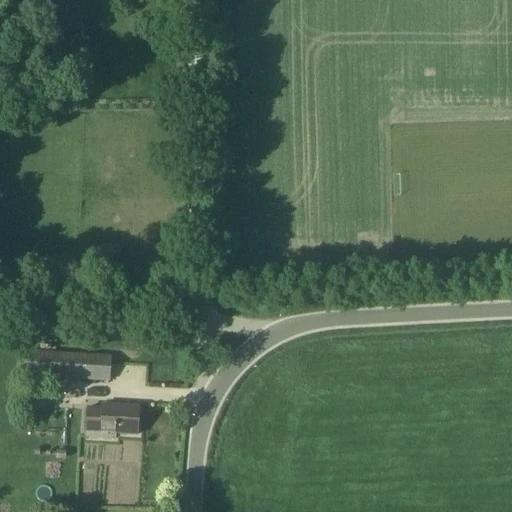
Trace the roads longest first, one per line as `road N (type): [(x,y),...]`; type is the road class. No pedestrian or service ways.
road 1 (unclassified): [(194,511),(201,405),(226,365),(262,336),(310,322),(511,310)]
road 2 (unknown): [(226,365),(208,0)]
